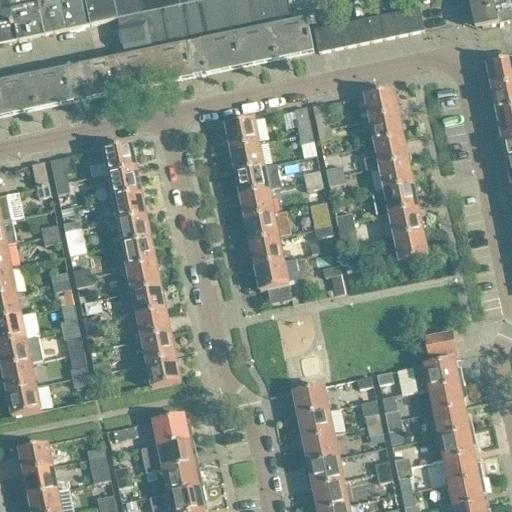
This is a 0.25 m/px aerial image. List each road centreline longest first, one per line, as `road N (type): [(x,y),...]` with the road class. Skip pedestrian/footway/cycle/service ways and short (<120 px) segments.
road 1 (residential): [(170,117),(456,61),(465,73),(511,306)]
road 2 (residential): [(273,511),(248,404),(219,371),(170,117)]
road 3 (residential): [(0,151),(170,117)]
